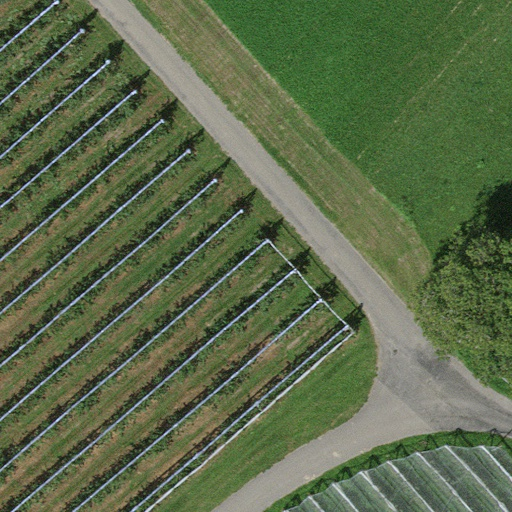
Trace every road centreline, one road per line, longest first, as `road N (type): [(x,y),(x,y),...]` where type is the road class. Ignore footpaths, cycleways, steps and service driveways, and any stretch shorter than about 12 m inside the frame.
road 1 (unclassified): [(104,0),(380,298),(427,395)]
road 2 (unclassified): [(241,511),(427,395)]
